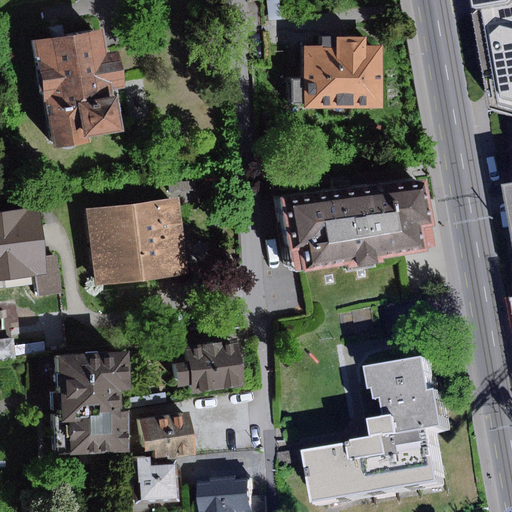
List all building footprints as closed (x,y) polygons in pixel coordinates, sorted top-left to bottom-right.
[(511,0),(478,0),(498,111),(511,114),(511,0)] [(100,30),(33,41),(50,149),(87,143),(86,135),(119,130),(113,93),(123,91),(117,51),(104,53),(100,30)] [(290,103),(368,103),(368,40),(350,41),(350,30),(318,30),(318,41),(290,41),(290,103)] [(265,195),(273,243),(282,242),(286,265),(329,258),(330,265),(369,258),(367,251),(422,242),(410,171),(265,195)] [(192,179),(166,183),(168,192),(194,189),(192,179)] [(165,195),(76,206),(84,281),(174,270),(165,195)] [(0,278),(38,275),(46,274),(44,257),(39,212),(0,215),(0,278)] [(58,255),(44,257),(46,274),(38,275),(40,296),(62,294),(58,255)] [(374,307),(339,313),(343,339),(379,333),(377,319),(374,307)] [(10,337),(0,338),(0,359),(13,358),(10,337)] [(178,388),(228,382),(223,338),(171,344),(173,356),(159,358),(163,383),(177,381),(178,388)] [(42,450),(114,446),(111,403),(100,403),(99,383),(111,382),(109,344),(37,348),(42,450)] [(308,454),(318,508),(442,485),(433,433),(449,430),(442,394),(435,395),(429,361),(372,372),(376,392),(380,391),(382,402),(389,401),(392,418),(372,421),(376,441),(308,454)] [(162,392),(125,398),(127,408),(164,402),(162,392)] [(178,409),(127,416),(131,444),(142,443),(143,452),(162,449),(163,455),(184,452),(178,409)] [(123,500),(167,497),(164,458),(135,460),(135,452),(120,452),(123,500)] [(267,511),(266,494),(248,496),(246,479),(198,483),(200,511),(267,511)]
